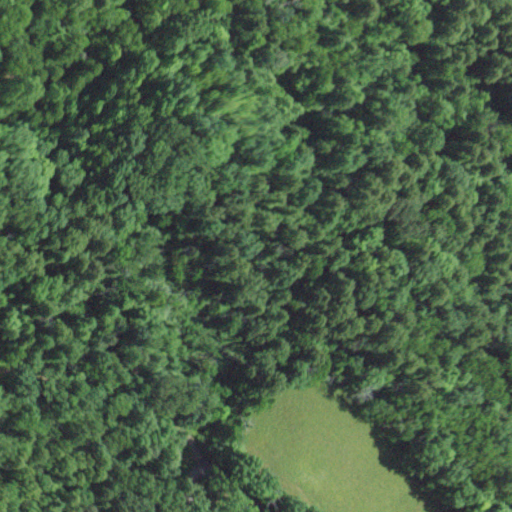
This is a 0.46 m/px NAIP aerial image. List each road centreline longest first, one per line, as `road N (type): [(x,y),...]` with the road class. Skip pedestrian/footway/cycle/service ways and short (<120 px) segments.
road 1 (residential): [(207,470),(199,442),(176,425),(76,381),(0,375)]
road 2 (residential): [(195,511),(189,479),(207,470),(262,511)]
